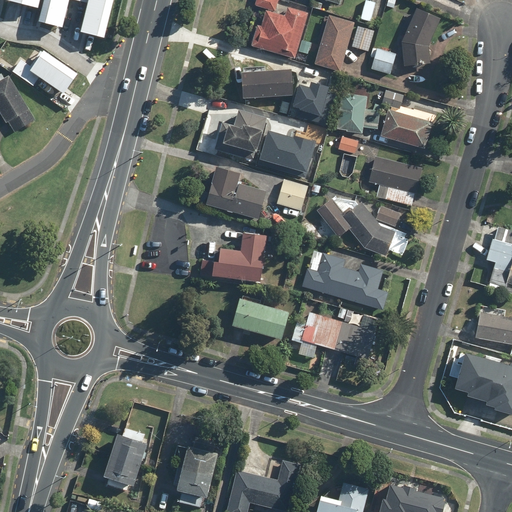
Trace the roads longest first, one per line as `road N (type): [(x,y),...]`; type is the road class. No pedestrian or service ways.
road 1 (residential): [(398,432),(489,106),(500,23)]
road 2 (secondary): [(56,305),(140,65)]
road 3 (secondary): [(140,65),(96,313)]
road 4 (tertiary): [(106,340),(305,398),(318,409)]
road 5 (tertiary): [(318,409),(100,358)]
road 6 (secondary): [(0,191),(54,152),(140,65)]
